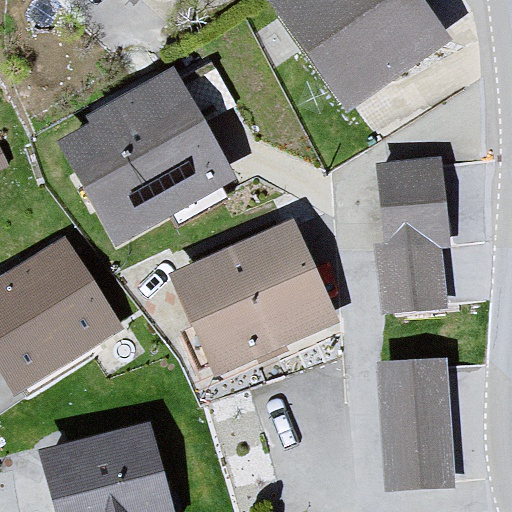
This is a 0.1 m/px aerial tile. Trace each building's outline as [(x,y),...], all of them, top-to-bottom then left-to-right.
[(407,0),(254,0),(249,4),(320,120),(438,42),(407,0)] [(202,52),(46,141),(107,247),(224,180),(195,128),(233,106),(202,52)] [(443,154),(381,155),(384,303),(446,302),(443,154)] [(291,214),(164,271),(209,369),(336,311),(291,214)] [(64,238),(0,275),(0,401),(119,332),(64,238)] [(435,362),(371,362),(372,483),(436,483),(435,362)] [(171,511),(149,424),(21,456),(35,511),(171,511)]
